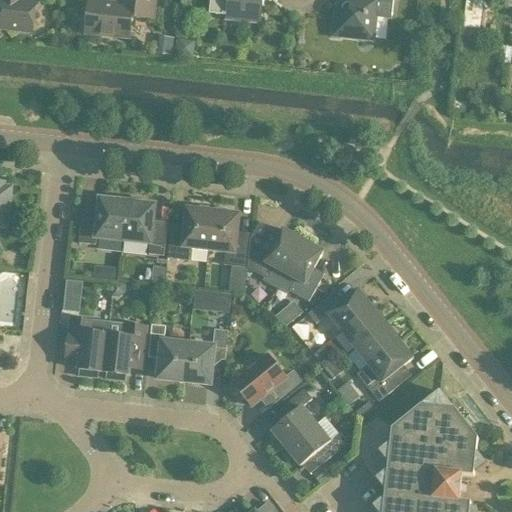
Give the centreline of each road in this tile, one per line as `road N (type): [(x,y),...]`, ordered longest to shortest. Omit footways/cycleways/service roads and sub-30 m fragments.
road 1 (tertiary): [(511,397),(399,258),(328,190),(265,166),(62,143)]
road 2 (residential): [(33,401),(62,143)]
road 3 (residential): [(250,466),(214,430),(68,414)]
road 4 (residential): [(117,489),(199,497),(250,466)]
